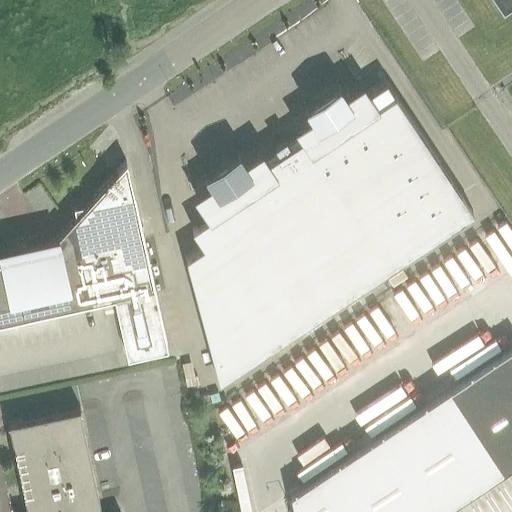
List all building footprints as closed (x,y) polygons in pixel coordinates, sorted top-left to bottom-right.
[(285,138),(280,141),(372,280),(474,212),(396,94),(386,80),(370,91),(369,90),(344,107),(343,105),(326,116),(327,118),(289,144),(285,138)] [(185,255),(219,382),(372,280),(280,141),(275,145),(279,150),(241,175),(240,174),(223,185),(225,186),(199,203),(208,216),(191,227),(202,244),(185,255)] [(0,321),(114,296),(127,355),(167,347),(154,287),(126,161),(117,171),(117,170),(87,203),(74,206),(76,215),(43,250),(0,259),(0,321)] [(437,511),(505,467),(511,462),(511,344),(290,493),(293,511),(437,511)] [(93,511),(92,506),(99,504),(79,408),(80,407),(79,406),(7,422),(7,423),(8,423),(27,511),(93,511)]
